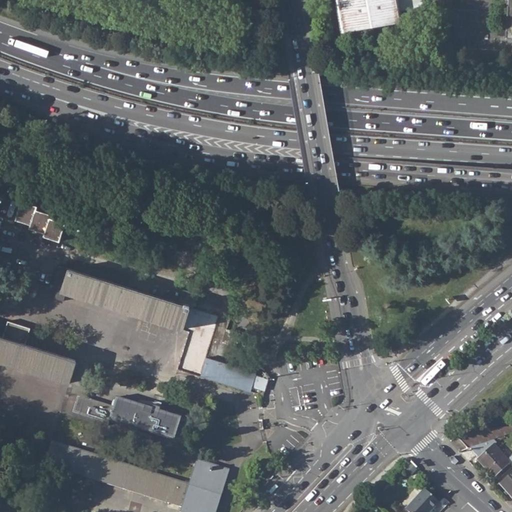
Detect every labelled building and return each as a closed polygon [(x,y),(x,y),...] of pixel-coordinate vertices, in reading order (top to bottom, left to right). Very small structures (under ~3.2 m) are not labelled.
[(335,0),(341,31),(403,21),(401,10),(423,6),(421,0),(335,0)] [(43,237),(58,241),(64,225),(49,219),(49,216),(34,211),(35,208),(21,203),(15,220),(30,224),(28,228),(44,233),(43,237)] [(182,329),(189,331),(176,369),(249,392),(250,388),(264,392),(267,379),(254,375),(255,374),(205,358),(218,317),(192,308),(197,295),(182,290),(177,304),(58,267),(51,289),(55,291),(53,299),(62,302),(64,293),(181,330),(182,329)] [(0,362),(68,383),(75,360),(24,344),(28,328),(6,321),(1,337),(0,336),(0,362)] [(221,343),(235,347),(239,335),(225,331),(221,343)] [(511,432),(511,425),(472,430),(457,437),(467,448),(477,444),(492,439),(511,432)] [(495,442),(492,439),(477,444),(485,452),(477,459),(493,477),(509,462),(507,460),(493,444),(495,442)] [(179,511),(215,511),(229,472),(196,461),(188,486),(51,442),(43,464),(181,509),(179,511)] [(511,472),(499,484),(511,498),(511,472)] [(277,487),(274,484),(268,491),(269,493),(271,494),(277,487)] [(428,511),(438,502),(423,488),(404,508),(408,511),(428,511)]
